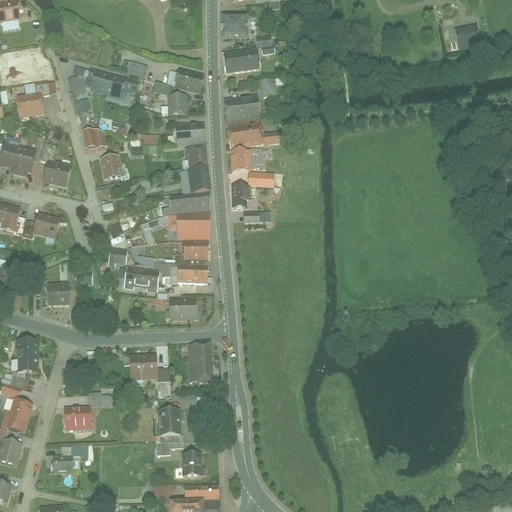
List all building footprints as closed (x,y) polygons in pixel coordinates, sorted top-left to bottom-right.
[(0,18),(18,18),(17,1),(0,1),(0,18)] [(248,18),(221,19),(221,43),(248,43),(248,18)] [(452,34),(456,55),(478,51),(474,30),(452,34)] [(256,51),(224,57),(228,79),(263,72),(261,58),(277,55),(274,42),(255,45),(256,51)] [(135,93),(143,65),(128,60),(123,76),(77,63),(74,73),(92,78),(89,89),(119,97),(122,89),(135,93)] [(161,115),(186,114),(185,91),(195,91),(199,71),(176,66),(171,81),(153,79),(153,94),(166,93),(166,105),(161,105),(161,115)] [(227,98),(228,119),(260,117),(259,98),(275,98),(274,80),(257,81),(256,77),(240,78),(241,98),(227,98)] [(17,93),(20,117),(41,114),(38,96),(50,94),(48,81),(32,83),(33,90),(17,93)] [(92,100),(81,102),(83,112),(94,110),(92,100)] [(230,124),(231,170),(250,170),(250,156),(261,155),(261,146),(283,146),(282,128),(260,128),(260,123),(230,124)] [(103,126),(82,126),(82,143),(102,143),(103,126)] [(205,146),(204,127),(186,128),(186,126),(176,127),(176,138),(174,139),(174,145),(177,146),(177,148),(205,146)] [(158,132),(128,132),(128,151),(158,151),(158,132)] [(0,162),(10,165),(9,172),(23,175),(26,162),(31,163),(33,156),(45,159),(41,179),(62,183),(68,158),(51,154),(53,143),(32,139),(31,145),(0,138),(0,162)] [(190,170),(207,167),(205,148),(186,150),(187,162),(189,162),(190,170)] [(116,153),(97,157),(103,180),(121,176),(116,153)] [(211,194),(207,169),(187,172),(187,173),(180,174),(181,177),(188,176),(191,197),(211,194)] [(231,185),(231,208),(248,208),(248,192),(273,192),(273,180),(249,180),(249,185),(231,185)] [(173,216),(210,213),(210,195),(171,200),(172,208),(157,211),(159,219),(173,216)] [(116,204),(106,206),(107,212),(118,210),(116,204)] [(0,207),(0,224),(9,227),(13,211),(0,207)] [(265,223),(265,213),(249,214),(249,224),(265,223)] [(177,242),(209,242),(210,214),(177,216),(177,242)] [(33,215),(27,230),(52,240),(58,225),(33,215)] [(116,241),(127,234),(122,225),(111,231),(116,241)] [(184,261),(208,262),(208,244),(184,244),(184,261)] [(117,249),(113,267),(118,268),(119,264),(130,267),(133,253),(117,249)] [(0,266),(0,289),(4,290),(5,281),(17,283),(21,259),(3,257),(2,267),(0,266)] [(178,285),(207,286),(208,268),(179,267),(178,285)] [(123,289),(157,294),(160,274),(127,270),(125,282),(124,282),(123,289)] [(69,287),(50,286),(49,310),(68,310),(69,287)] [(180,303),(170,303),(170,322),(197,322),(196,298),(180,298),(180,303)] [(18,351),(37,351),(37,344),(33,344),(33,343),(18,343),(18,351)] [(214,344),(188,344),(188,386),(215,386),(214,344)] [(37,351),(18,351),(18,362),(12,362),(12,373),(18,373),(18,375),(37,375),(37,351)] [(156,353),(126,354),(127,386),(141,386),(141,382),(167,381),(167,366),(156,366),(156,353)] [(160,387),(160,401),(174,400),(174,386),(160,387)] [(22,391),(5,387),(2,400),(19,404),(22,391)] [(86,412),(66,411),(65,435),(92,436),(93,411),(102,411),(102,399),(102,396),(86,395),(86,412)] [(29,410),(16,406),(11,428),(25,431),(29,410)] [(180,438),(179,412),(159,413),(161,441),(150,441),(150,446),(156,445),(179,444),(179,438),(180,438)] [(183,452),(182,444),(179,444),(156,445),(157,459),(170,458),(170,452),(183,452)] [(20,449),(6,445),(1,466),(16,469),(20,449)] [(200,457),(182,457),(183,480),(201,479),(201,478),(205,478),(204,470),(200,471),(200,457)] [(72,459),(53,460),(54,480),(73,479),(72,459)] [(9,490),(0,488),(0,509),(3,510),(9,490)] [(219,501),(218,489),(185,489),(185,502),(219,501)] [(171,504),(170,496),(154,497),(155,504),(171,504)] [(220,511),(220,502),(165,505),(164,511),(220,511)]
